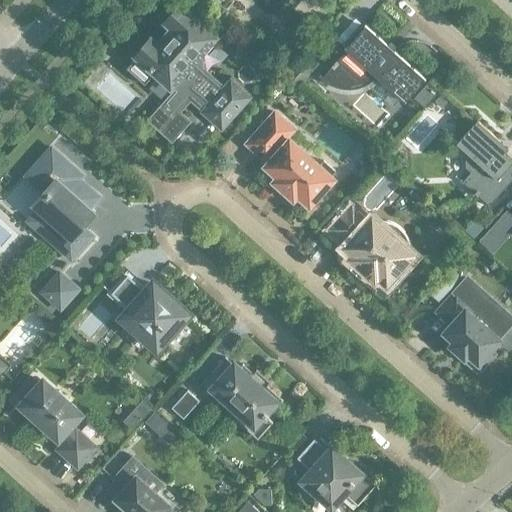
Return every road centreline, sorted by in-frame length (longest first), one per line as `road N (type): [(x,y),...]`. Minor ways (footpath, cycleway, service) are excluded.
road 1 (residential): [(511,461),(225,200),(211,195),(181,205),(174,224),(184,247),(465,502)]
road 2 (residential): [(511,5),(409,0),(511,91)]
